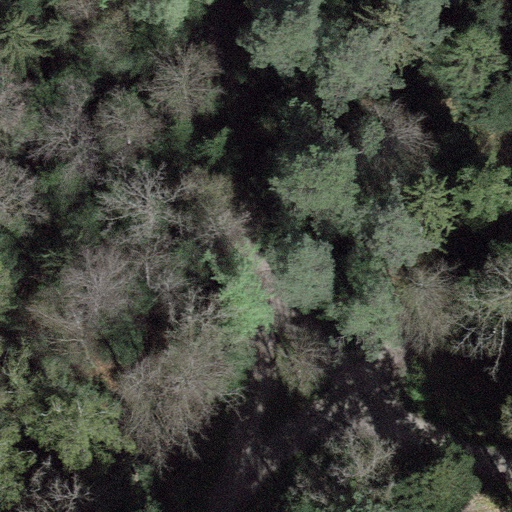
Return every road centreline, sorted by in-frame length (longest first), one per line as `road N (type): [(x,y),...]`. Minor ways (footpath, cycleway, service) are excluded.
road 1 (track): [(222,490),(256,388),(262,328),(224,0)]
road 2 (track): [(511,253),(222,490)]
road 3 (track): [(338,399),(511,465)]
